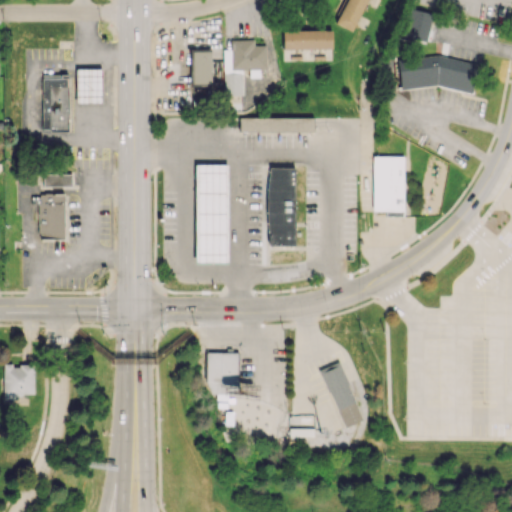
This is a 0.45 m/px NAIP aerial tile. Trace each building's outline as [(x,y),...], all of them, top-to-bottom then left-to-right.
[(352,31),(366,0),(345,0),(335,23),(352,31)] [(401,37),(427,40),(431,12),(405,8),(401,37)] [(282,48),(331,48),(331,29),(282,30),(282,48)] [(241,110),(241,69),(266,69),(266,45),(253,45),(253,39),(231,39),(231,49),(223,49),(223,110),(241,110)] [(211,51),(191,51),(191,83),(210,84),(211,51)] [(400,89),(433,85),(472,92),(477,63),(434,55),(396,59),(400,89)] [(75,103),(100,103),(101,69),(75,68),(75,103)] [(41,130),(67,131),(68,74),(42,74),(41,130)] [(313,117),(239,117),(239,130),(313,131),(313,117)] [(371,210),(384,210),(384,216),(402,216),(403,156),(372,155),(371,210)] [(225,262),(226,164),(195,164),(194,262),(225,262)] [(293,167),(266,167),(267,245),(294,245),(293,167)] [(71,185),(71,174),(43,174),(43,186),(71,185)] [(38,197),(64,197),(65,242),(40,243),(38,197)] [(236,351),(206,352),(206,393),(222,393),(222,388),(237,388),(236,351)] [(319,369),(342,427),(361,420),(338,362),(319,369)] [(33,396),(33,364),(3,364),(2,396),(33,396)] [(313,428),(289,427),(288,436),(313,436),(313,428)]
